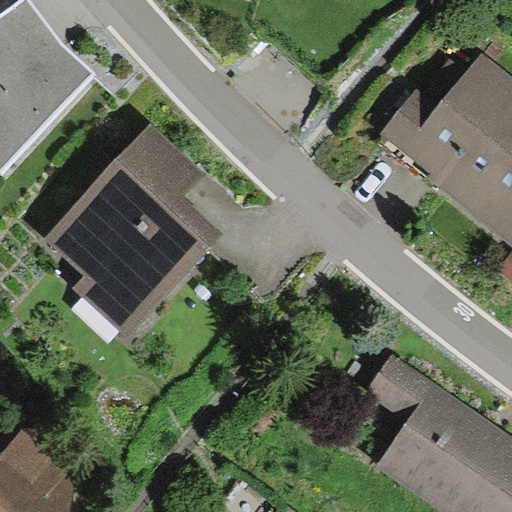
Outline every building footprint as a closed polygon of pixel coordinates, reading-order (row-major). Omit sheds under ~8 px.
[(0,172),(96,76),(28,0),(15,0),(0,13),(0,172)] [(511,75),(467,37),(383,138),(511,245),(511,75)] [(208,180),(149,124),(43,235),(83,272),(71,285),(126,337),(224,234),(188,200),(208,180)] [(511,511),(511,431),(393,353),(356,405),(398,431),(373,469),(441,511),(511,511)] [(0,406),(3,403),(0,400),(0,511),(71,511),(76,471),(21,428),(1,454),(0,452),(0,406)]
